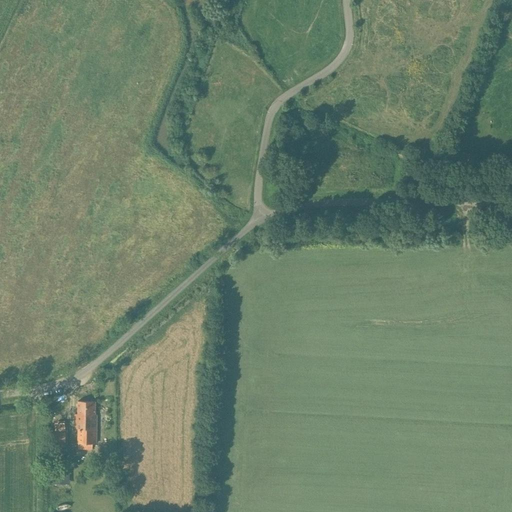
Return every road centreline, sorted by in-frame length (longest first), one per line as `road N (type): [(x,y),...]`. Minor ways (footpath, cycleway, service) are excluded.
road 1 (unclassified): [(0,395),(65,381),(93,365),(258,220)]
road 2 (residential): [(258,220),(268,116),(285,96),(329,72),(348,43),(349,0)]
road 3 (unclassified): [(258,220),(320,200),(511,203)]
